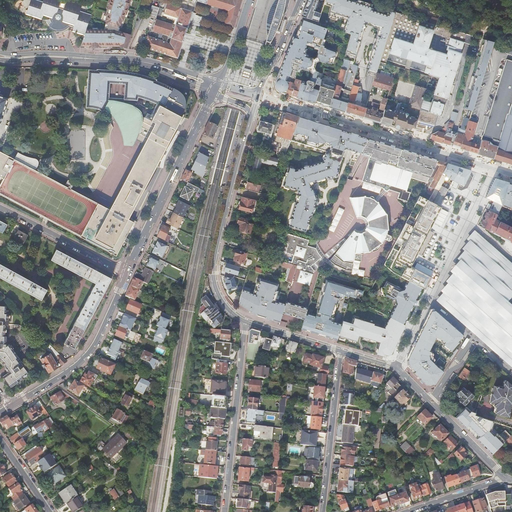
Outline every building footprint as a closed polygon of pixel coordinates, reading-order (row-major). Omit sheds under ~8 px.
[(73,30),(84,34),(86,28),(91,15),(80,11),(83,2),(76,0),(66,0),(66,1),(62,0),(43,0),(43,2),(38,0),(30,0),(26,14),(42,20),(44,15),(51,18),(53,21),(49,27),(50,27),(51,28),(51,29),(52,29),(53,29),(55,30),(56,30),(57,30),(58,30),(59,30),(60,30),(61,30),(62,30),(63,30),(64,30),(65,29),(66,28),(67,28),(68,27),(69,26),(74,28),(73,30)] [(108,24),(118,28),(119,24),(121,25),(122,20),(123,20),(125,13),(127,14),(127,13),(126,13),(127,9),(128,9),(130,0),(110,0),(109,5),(108,4),(105,15),(107,15),(105,20),(106,20),(106,23),(108,24)] [(196,0),(199,1),(205,3),(229,10),(225,23),(233,26),(241,1),(241,0),(196,0)] [(257,0),(245,39),(250,41),(256,42),(261,43),(265,45),(266,43),(269,44),(269,46),(270,43),(272,40),(274,37),(275,34),(277,31),(280,32),(289,0),(257,0)] [(308,0),(302,17),(305,18),(305,17),(317,21),(321,12),(321,11),(320,10),(320,9),(319,8),(318,8),(317,9),(315,9),(317,0),(320,0),(320,2),(321,2),(322,2),(323,2),(324,1),(325,0),(324,0),(308,0)] [(324,0),(325,0),(324,3),(332,6),(329,14),(330,15),(329,18),(336,20),(337,17),(340,18),(341,16),(352,19),(348,31),(353,33),(346,53),(350,54),(350,56),(355,57),(366,23),(370,24),(382,28),(378,41),(368,70),(372,71),(376,73),(379,61),(395,11),(388,9),(387,12),(373,7),(373,5),(361,1),(360,4),(346,0),(324,0)] [(144,47),(177,58),(183,41),(185,35),(188,27),(189,23),(193,11),(182,8),(167,3),(166,8),(164,13),(178,17),(176,24),(173,23),(172,24),(156,19),(152,30),(160,32),(157,39),(148,36),(144,47)] [(445,27),(395,11),(379,61),(386,64),(387,60),(424,72),(427,64),(432,66),(437,52),(426,48),(431,32),(442,35),(445,27)] [(303,21),(299,31),(323,39),(327,29),(303,21)] [(472,44),(474,36),(445,27),(442,35),(450,38),(447,49),(448,50),(447,55),(437,52),(432,66),(427,64),(424,72),(439,77),(434,94),(432,100),(431,103),(424,100),(421,109),(421,110),(418,119),(417,121),(435,127),(438,115),(441,116),(445,104),(447,98),(461,53),(460,53),(463,42),(472,44)] [(118,30),(107,28),(92,28),(92,29),(88,29),(86,28),(85,32),(84,34),(84,35),(80,46),(86,46),(86,47),(95,47),(108,47),(108,46),(118,46),(123,48),(127,48),(131,34),(118,30)] [(330,64),(333,56),(334,56),(335,51),(323,47),(325,40),(323,39),(299,31),(298,35),(295,34),(278,76),(275,84),(275,85),(275,87),(276,88),(277,90),(278,90),(279,91),(286,94),(288,82),(291,72),(296,74),(297,69),(302,70),(303,65),(304,67),(310,68),(312,72),(310,79),(309,79),(308,80),(307,81),(307,82),(301,80),(296,97),(314,102),(318,89),(320,81),(321,79),(315,77),(317,72),(314,71),(312,68),(314,62),(318,60),(324,63),(325,62),(330,64)] [(488,41),(485,40),(464,108),(466,109),(472,111),(489,54),(493,42),(488,41)] [(344,58),(341,68),(345,70),(341,82),(344,83),(350,63),(351,64),(353,64),(354,61),(344,58)] [(511,60),(506,59),(500,78),(511,81),(511,60)] [(332,97),(329,107),(334,109),(336,109),(337,110),(344,112),(347,102),(355,76),(358,66),(353,64),(351,64),(350,65),(353,72),(352,74),(351,77),(350,77),(349,79),(348,81),(347,81),(347,84),(346,84),(344,89),(342,96),(341,96),(340,100),(339,99),(337,99),(339,90),(341,82),(345,70),(341,68),(335,85),(332,95),(333,95),(332,97)] [(152,102),(159,105),(165,108),(174,90),(158,82),(159,79),(156,78),(149,77),(146,76),(140,74),(139,74),(136,73),(130,72),(128,72),(127,72),(103,70),(96,69),(96,71),(88,71),(87,108),(90,108),(91,108),(92,109),(94,109),(95,110),(96,110),(97,110),(100,111),(102,112),(104,108),(108,101),(108,100),(108,99),(108,85),(125,86),(125,99),(138,100),(139,97),(152,102)] [(380,74),(376,73),(372,85),(381,87),(384,75),(380,74)] [(384,75),(381,87),(389,90),(393,78),(389,76),(384,75)] [(511,81),(500,78),(488,116),(483,134),(482,138),(481,142),(480,145),(477,153),(493,158),(496,149),(497,146),(499,138),(494,137),(511,81)] [(318,89),(314,102),(316,104),(319,105),(321,106),(323,107),(329,107),(332,97),(333,95),(332,95),(335,85),(320,81),(318,89)] [(511,81),(494,137),(499,138),(499,140),(493,158),(510,163),(511,156),(511,81)] [(415,85),(409,105),(419,108),(426,88),(415,85)] [(174,90),(165,108),(181,117),(182,116),(183,115),(184,113),(185,111),(186,109),(186,107),(187,105),(186,104),(186,103),(186,101),(185,100),(185,98),(184,97),(182,96),(181,95),(180,94),(178,93),(177,92),(176,91),(175,91),(174,90)] [(139,131),(136,140),(143,144),(109,209),(80,194),(0,151),(0,122),(1,123),(1,122),(1,121),(2,117),(3,117),(3,116),(3,115),(2,115),(3,111),(4,111),(4,110),(5,105),(6,104),(5,104),(7,100),(8,99),(7,98),(6,98),(3,97),(2,97),(0,96),(0,177),(3,179),(0,184),(0,194),(116,256),(133,222),(128,219),(181,117),(159,105),(151,121),(142,116),(142,120),(141,126),(139,131)] [(366,107),(363,118),(379,123),(384,109),(387,98),(383,97),(383,98),(382,98),(379,108),(380,108),(378,112),(377,111),(378,109),(377,109),(379,104),(372,102),(370,106),(369,109),(366,107)] [(387,98),(384,109),(394,112),(395,110),(396,109),(404,111),(404,112),(404,114),(418,119),(421,110),(421,109),(419,108),(409,105),(387,98)] [(132,146),(136,140),(139,131),(141,126),(142,120),(142,116),(141,112),(139,110),(137,108),(136,107),(134,106),(130,105),(128,104),(125,103),(122,102),(119,101),(117,100),(113,100),(111,100),(108,99),(108,100),(108,101),(104,108),(105,108),(110,113),(111,115),(112,116),(114,119),(115,120),(116,122),(117,123),(118,125),(119,128),(120,130),(121,132),(122,136),(123,139),(123,143),(124,145),(132,146),(131,146),(132,146)] [(362,106),(347,102),(344,112),(359,116),(361,117),(363,118),(366,107),(364,107),(362,106)] [(417,121),(418,119),(404,114),(404,112),(404,111),(396,109),(395,110),(394,112),(384,109),(379,123),(414,133),(415,130),(417,121)] [(276,154),(284,156),(290,140),(295,128),(299,116),(297,116),(287,113),(282,111),(278,123),(280,124),(276,136),(274,141),(280,143),(280,144),(281,145),(281,147),(278,147),(276,154)] [(295,128),(290,140),(326,151),(323,161),(308,166),(307,165),(304,166),(303,167),(295,170),(288,168),(286,172),(287,174),(285,179),(284,180),(282,185),(295,189),(297,188),(299,194),(296,201),(295,202),(290,216),(291,218),(289,226),(305,231),(309,217),(311,216),(314,205),(316,205),(315,199),(316,198),(313,190),(312,190),(310,186),(311,186),(312,182),(313,182),(328,177),(328,178),(337,176),(339,170),(338,169),(342,157),(341,156),(343,150),(346,148),(353,151),(354,153),(353,158),(351,159),(356,161),(361,152),(362,151),(368,138),(299,116),(295,128)] [(460,148),(465,130),(469,119),(464,117),(460,128),(458,128),(456,132),(455,137),(452,145),(460,148)] [(448,125),(442,142),(449,144),(452,136),(453,131),(451,130),(453,123),(452,123),(452,121),(449,120),(448,125)] [(460,148),(468,150),(471,142),(477,122),(469,120),(465,130),(460,148)] [(208,121),(203,133),(212,137),(217,125),(208,121)] [(263,135),(271,137),(274,125),(272,124),(260,121),(257,131),(263,132),(263,135)] [(430,136),(430,138),(442,142),(448,125),(443,127),(442,133),(437,131),(434,133),(431,134),(431,135),(430,136)] [(372,139),(368,138),(362,151),(361,152),(364,154),(367,154),(370,156),(369,158),(362,181),(383,189),(386,191),(387,192),(388,190),(399,193),(398,198),(407,201),(410,193),(406,192),(406,190),(410,178),(426,183),(429,177),(436,164),(438,160),(375,140),(372,139)] [(477,153),(480,145),(475,144),(471,142),(468,150),(472,152),(477,153)] [(202,151),(193,169),(196,171),(202,173),(201,176),(206,179),(210,163),(212,156),(202,151)] [(257,153),(252,173),(259,175),(262,162),(277,166),(279,159),(257,153)] [(447,163),(438,160),(436,164),(439,165),(432,178),(434,179),(428,190),(428,191),(430,192),(430,191),(432,192),(437,184),(442,173),(447,163)] [(473,171),(459,167),(447,163),(442,173),(445,175),(444,176),(452,181),(459,184),(457,189),(461,191),(468,188),(473,179),(471,176),(473,171)] [(186,169),(181,179),(187,182),(188,180),(189,180),(191,177),(189,176),(192,172),(186,169)] [(494,178),(485,197),(493,201),(501,205),(503,199),(508,182),(494,178)] [(258,181),(248,179),(246,188),(256,190),(258,181)] [(187,182),(185,186),(193,190),(195,186),(187,182)] [(511,183),(508,182),(503,199),(501,205),(511,209),(511,208),(511,183)] [(433,192),(428,201),(433,203),(441,186),(437,184),(433,192)] [(184,186),(179,196),(188,200),(193,190),(185,186),(184,186)] [(441,186),(433,203),(439,206),(440,206),(448,189),(441,186)] [(374,200),(377,203),(386,191),(383,189),(374,200)] [(346,240),(329,261),(334,265),(345,270),(351,271),(353,260),(360,262),(362,254),(365,253),(376,249),(381,243),(384,239),(388,241),(389,241),(390,241),(391,240),(391,238),(391,237),(390,237),(386,235),(387,230),(386,215),(377,203),(374,200),(373,200),(373,199),(373,197),(372,197),(371,196),(370,197),(369,197),(369,198),(364,197),(364,196),(349,198),(352,206),(354,206),(354,208),(353,208),(356,216),(360,216),(365,218),(367,222),(368,226),(366,230),(362,233),(357,233),(353,231),(349,237),(350,238),(348,241),(346,240)] [(408,266),(439,206),(419,196),(411,213),(384,265),(393,272),(425,289),(431,277),(408,266)] [(242,197),(240,203),(241,203),(239,208),(251,212),(252,207),(253,207),(255,200),(242,197)] [(175,208),(172,213),(182,218),(188,205),(178,200),(174,207),(175,208)] [(492,232),(511,242),(511,227),(495,219),(501,205),(493,201),(489,210),(487,213),(484,211),(477,225),(492,232)] [(339,206),(329,229),(335,232),(345,209),(339,206)] [(166,221),(165,224),(176,229),(182,218),(172,213),(168,222),(166,221)] [(239,217),(237,224),(240,225),(239,230),(249,234),(252,224),(246,222),(247,220),(239,217)] [(165,241),(173,245),(174,242),(176,239),(170,236),(166,234),(169,228),(163,224),(157,236),(160,237),(164,239),(163,240),(165,241)] [(18,230),(13,238),(23,243),(28,235),(23,232),(18,230)] [(511,298),(511,295),(511,264),(502,256),(475,231),(438,300),(511,368),(511,307),(508,304),(511,298)] [(291,235),(286,252),(294,255),(291,263),(301,267),(301,269),(313,273),(314,271),(310,266),(321,257),(317,253),(315,248),(306,246),(308,240),(291,235)] [(152,252),(161,257),(166,247),(166,245),(164,244),(165,241),(163,240),(159,239),(158,238),(157,241),(152,252)] [(56,249),(51,260),(74,272),(95,283),(92,289),(80,311),(69,332),(63,343),(74,348),(79,339),(80,337),(81,335),(90,318),(92,316),(93,314),(92,314),(101,296),(102,297),(103,295),(104,293),(104,292),(111,278),(92,268),(90,267),(88,266),(79,262),(71,257),(69,256),(67,255),(56,249)] [(236,250),(235,255),(234,260),(244,263),(245,262),(243,262),(246,253),(236,250)] [(146,265),(155,269),(159,260),(150,256),(146,265)] [(0,277),(41,300),(47,290),(36,284),(36,283),(34,282),(32,281),(32,282),(15,272),(15,271),(13,270),(11,269),(11,270),(0,263),(0,277)] [(295,267),(281,263),(280,267),(289,269),(285,282),(290,284),(295,267)] [(136,272),(133,278),(142,281),(144,282),(147,283),(153,272),(144,268),(141,274),(136,272)] [(313,273),(301,269),(297,282),(309,286),(313,273)] [(224,276),(223,276),(224,279),(225,279),(227,289),(236,287),(233,273),(225,271),(224,276)] [(130,286),(139,290),(142,281),(133,278),(130,286)] [(265,317),(280,322),(282,313),(285,303),(275,299),(279,284),(260,278),(256,293),(243,289),(239,303),(250,311),(256,315),(265,317)] [(304,319),(301,329),(337,339),(338,337),(342,323),(334,321),(341,300),(344,298),(345,295),(356,298),(357,293),(363,295),(364,290),(326,280),(316,315),(306,312),(304,319)] [(416,300),(418,295),(420,291),(422,288),(409,281),(408,281),(407,284),(406,285),(405,288),(404,290),(403,290),(400,288),(395,286),(386,282),(384,287),(381,288),(381,289),(381,291),(382,294),(383,295),(383,296),(384,296),(386,296),(393,299),(396,301),(397,303),(396,307),(395,308),(409,314),(410,311),(412,307),(413,305),(416,300)] [(130,286),(125,296),(134,300),(139,290),(130,286)] [(201,315),(206,322),(207,322),(210,320),(218,313),(205,297),(201,300),(201,302),(207,309),(201,315)] [(130,300),(126,309),(137,314),(141,305),(130,300)] [(294,304),(286,302),(282,313),(292,316),(304,319),(306,312),(307,308),(297,305),(294,304)] [(8,372),(3,376),(11,387),(17,382),(19,381),(22,378),(21,377),(22,376),(26,374),(28,372),(21,363),(17,357),(12,349),(9,345),(8,344),(5,346),(6,336),(4,336),(5,325),(7,325),(8,321),(6,321),(6,319),(8,319),(8,318),(8,315),(8,314),(7,314),(7,310),(5,310),(5,306),(0,305),(0,361),(1,363),(3,365),(4,366),(5,367),(7,371),(8,372)] [(395,308),(390,318),(404,324),(405,322),(406,320),(409,314),(395,308)] [(159,327),(166,330),(172,317),(162,312),(156,326),(159,327)] [(437,312),(431,314),(408,359),(409,367),(427,386),(434,385),(444,371),(432,357),(431,352),(437,341),(451,353),(461,342),(460,342),(464,337),(437,312)] [(214,327),(222,322),(219,318),(221,317),(218,313),(210,320),(212,323),(212,324),(211,325),(213,327),(214,327)] [(119,326),(130,331),(135,319),(124,314),(119,326)] [(342,323),(338,337),(343,339),(344,337),(357,341),(358,335),(375,340),(380,324),(375,322),(375,324),(355,318),(353,323),(343,320),(342,323)] [(380,324),(375,340),(380,342),(376,354),(384,356),(384,354),(388,355),(391,354),(399,338),(398,337),(402,330),(403,331),(404,328),(406,325),(404,324),(390,318),(386,326),(380,324)] [(119,326),(114,336),(122,339),(124,336),(126,337),(126,338),(129,339),(130,339),(130,338),(132,337),(133,338),(134,337),(136,333),(130,331),(129,330),(127,330),(127,329),(119,326)] [(153,341),(161,344),(167,331),(166,330),(159,327),(153,341)] [(230,331),(220,330),(220,332),(219,340),(229,340),(230,331)] [(249,331),(247,344),(256,345),(257,342),(260,342),(261,337),(259,336),(260,333),(251,330),(249,331)] [(262,348),(262,349),(269,351),(270,346),(273,347),(274,346),(278,348),(279,344),(281,339),(273,337),(272,341),(265,339),(262,348)] [(109,347),(118,351),(119,349),(122,343),(113,339),(109,347)] [(297,344),(289,341),(288,346),(286,345),(284,350),(290,352),(290,351),(295,352),(297,344)] [(231,350),(232,344),(215,342),(214,353),(212,353),(211,359),(221,360),(221,356),(229,357),(230,350),(231,350)] [(247,344),(246,360),(258,361),(259,358),(261,349),(258,348),(260,342),(257,342),(256,345),(247,344)] [(61,365),(67,362),(49,344),(47,343),(45,345),(52,352),(61,365)] [(99,350),(98,353),(105,356),(106,354),(115,358),(118,351),(109,347),(107,353),(99,350)] [(152,354),(143,350),(140,358),(146,361),(145,363),(145,364),(145,365),(147,365),(154,368),(157,360),(151,358),(152,354)] [(50,354),(40,359),(48,373),(58,367),(50,354)] [(305,355),(303,361),(304,362),(310,364),(310,365),(320,368),(319,374),(325,375),(327,375),(328,367),(321,366),(323,358),(312,355),(312,356),(306,354),(305,355)] [(101,358),(96,368),(104,372),(110,375),(115,364),(109,361),(109,362),(101,358)] [(344,360),(342,373),(352,375),(352,369),(355,369),(356,362),(346,359),(344,360)] [(225,374),(227,361),(221,360),(217,360),(215,373),(225,374)] [(370,366),(356,362),(355,369),(355,374),(358,375),(358,373),(363,375),(363,374),(367,375),(370,366)] [(469,364),(467,363),(458,376),(464,380),(469,371),(466,369),(469,364)] [(268,367),(256,366),(252,365),(251,377),(263,378),(265,379),(265,378),(267,378),(268,370),(268,367)] [(373,372),(370,381),(380,384),(383,375),(373,372)] [(85,374),(80,381),(88,386),(93,379),(85,374)] [(150,378),(141,374),(136,382),(132,389),(142,394),(146,386),(148,387),(150,383),(148,382),(150,378)] [(319,374),(318,374),(316,387),(324,388),(325,375),(319,374)] [(392,378),(386,384),(394,392),(400,386),(392,378)] [(77,395),(80,391),(82,387),(83,386),(74,380),(69,390),(77,395)] [(211,380),(210,392),(224,394),(226,381),(221,381),(221,380),(221,381),(211,380)] [(263,381),(249,380),(248,391),(259,392),(260,383),(263,384),(263,381)] [(511,387),(511,386),(511,385),(507,380),(507,381),(504,383),(504,386),(503,388),(498,387),(498,386),(494,385),(493,393),(492,393),(490,402),(491,402),(497,403),(495,412),(495,413),(499,414),(509,416),(510,411),(509,411),(510,407),(511,407),(511,406),(511,404),(511,387)] [(354,384),(353,390),(365,396),(367,388),(354,384)] [(312,401),(322,403),(324,388),(316,387),(314,387),(313,397),(310,397),(310,401),(312,401)] [(457,393),(458,394),(461,397),(460,398),(459,400),(464,405),(473,396),(468,390),(467,392),(466,391),(463,388),(462,387),(457,393)] [(403,389),(390,402),(396,408),(399,405),(400,406),(404,402),(409,398),(405,394),(405,392),(403,389)] [(70,396),(62,390),(51,397),(55,405),(70,396)] [(133,395),(124,390),(122,394),(125,395),(120,403),(127,407),(133,395)] [(347,405),(352,406),(353,398),(351,398),(351,391),(343,391),(343,396),(345,396),(344,405),(347,405)] [(212,407),(225,409),(227,397),(214,396),(212,407)] [(248,398),(247,410),(256,411),(257,399),(248,398)] [(40,409),(44,415),(47,413),(39,401),(36,403),(39,409),(40,409)] [(321,418),(322,403),(312,401),(312,405),(310,416),(311,416),(321,418)] [(36,406),(27,411),(31,419),(41,414),(36,406)] [(206,413),(206,418),(224,420),(225,409),(212,407),(211,407),(210,414),(206,413)] [(491,455),(505,441),(495,431),(493,434),(487,429),(489,427),(490,425),(493,421),(479,415),(476,418),(469,412),(471,409),(466,407),(455,417),(491,455)] [(432,417),(424,409),(417,417),(424,425),(432,417)] [(109,417),(108,419),(117,425),(119,422),(123,424),(128,416),(124,414),(117,410),(112,418),(109,417)] [(256,411),(247,410),(246,422),(255,423),(256,416),(263,416),(264,411),(256,411)] [(347,410),(345,410),(344,424),(358,426),(360,411),(359,411),(347,410)] [(16,415),(10,420),(11,422),(13,425),(14,424),(16,424),(17,425),(21,423),(16,415)] [(10,420),(7,416),(0,419),(0,421),(3,426),(6,424),(7,425),(9,428),(13,425),(11,422),(10,420)] [(319,430),(321,418),(311,416),(310,429),(319,430)] [(43,429),(44,431),(52,425),(47,418),(47,419),(46,418),(45,418),(46,419),(39,424),(38,425),(37,424),(33,427),(37,433),(43,429)] [(215,423),(214,427),(222,428),(223,424),(222,424),(222,421),(214,420),(214,423),(215,423)] [(352,441),(354,426),(343,425),(341,440),(352,441)] [(439,425),(432,432),(440,441),(448,433),(439,425)] [(263,426),(254,426),(253,436),(258,436),(258,435),(260,435),(260,438),(271,439),(273,428),(263,426)] [(222,428),(214,427),(214,432),(213,432),(213,435),(220,436),(221,433),(222,433),(222,428)] [(21,430),(18,433),(22,439),(14,444),(18,450),(25,445),(23,440),(26,438),(21,430)] [(317,447),(318,432),(301,430),(299,445),(317,447)] [(22,439),(18,433),(17,433),(10,438),(14,444),(22,439)] [(111,458),(110,457),(114,453),(115,454),(122,447),(121,446),(125,443),(126,443),(117,435),(102,450),(111,458)] [(450,436),(443,442),(446,444),(444,446),(447,449),(449,447),(451,450),(458,444),(450,436)] [(216,451),(217,452),(218,447),(216,447),(217,442),(215,441),(215,439),(208,438),(208,442),(206,442),(205,450),(216,451)] [(252,448),(253,440),(242,439),(241,451),(247,451),(248,447),(252,448)] [(406,442),(400,447),(404,452),(410,446),(406,442)] [(279,457),(281,443),(275,443),(273,460),(279,461),(279,457)] [(342,455),(349,456),(353,456),(354,456),(354,453),(356,451),(356,447),(349,446),(342,445),(342,447),(341,447),(341,452),(341,455),(342,455)] [(410,446),(404,452),(409,456),(415,451),(410,446)] [(308,447),(307,457),(308,458),(307,460),(319,461),(320,457),(319,457),(320,449),(308,447)] [(461,447),(454,454),(460,461),(467,454),(461,447)] [(430,453),(432,451),(430,449),(428,451),(422,457),(424,459),(428,455),(430,453)] [(33,450),(25,456),(31,465),(39,460),(33,450)] [(214,464),(216,451),(205,450),(201,450),(200,454),(201,455),(202,455),(201,463),(214,464)] [(55,465),(48,455),(44,457),(38,462),(40,466),(39,466),(41,469),(42,469),(44,472),(45,472),(51,468),(53,466),(55,465)] [(348,466),(351,466),(352,466),(353,456),(349,456),(342,455),(341,457),(340,465),(348,466)] [(254,458),(240,457),(240,464),(244,465),(244,466),(248,466),(248,465),(252,465),(252,461),(253,461),(254,458)] [(307,460),(306,460),(305,470),(317,471),(318,461),(313,461),(307,460)] [(338,479),(347,480),(349,469),(351,467),(351,466),(348,466),(348,469),(339,468),(340,465),(339,465),(338,465),(332,464),(332,468),(339,469),(338,479)] [(477,464),(470,466),(474,478),(481,475),(477,464)] [(198,477),(217,479),(219,467),(200,465),(198,477)] [(59,466),(48,473),(55,483),(65,476),(59,466)] [(238,480),(248,481),(248,475),(250,475),(250,473),(248,473),(249,470),(249,467),(240,466),(240,468),(239,468),(238,480)] [(465,466),(457,474),(457,475),(460,483),(469,480),(465,471),(465,466)] [(278,471),(270,470),(269,477),(269,478),(268,478),(267,477),(264,476),(263,477),(262,482),(263,483),(263,487),(264,488),(268,488),(267,492),(275,493),(278,471)] [(16,481),(17,482),(21,479),(19,476),(15,479),(11,474),(3,479),(8,487),(16,481)] [(448,487),(460,483),(457,475),(450,477),(450,475),(444,477),(448,487)] [(294,476),(293,486),(308,488),(311,488),(312,488),(313,487),(313,485),(313,483),(311,482),(309,482),(309,478),(294,476)] [(349,483),(349,481),(347,480),(338,479),(337,492),(342,492),(346,493),(347,488),(348,488),(349,487),(349,483)] [(440,479),(431,482),(432,486),(433,485),(435,491),(443,489),(440,479)] [(360,482),(357,481),(353,481),(352,481),(352,484),(363,486),(362,492),(368,492),(368,491),(367,488),(365,482),(360,482)] [(417,484),(415,481),(410,483),(409,486),(410,491),(413,499),(418,497),(421,496),(421,495),(417,487),(417,484)] [(17,483),(9,489),(14,496),(21,491),(19,489),(20,488),(20,487),(20,486),(19,484),(18,484),(17,483)] [(417,487),(421,495),(426,494),(426,495),(430,493),(427,483),(417,487)] [(76,494),(70,485),(59,493),(64,500),(65,499),(67,502),(76,496),(78,495),(77,494),(76,494)] [(113,488),(114,489),(119,497),(124,494),(118,485),(113,488)] [(239,499),(248,500),(249,491),(250,486),(238,485),(238,490),(239,490),(240,490),(239,499)] [(109,491),(115,500),(119,497),(114,489),(112,490),(111,490),(109,491)] [(212,502),(214,502),(215,496),(211,496),(211,491),(197,490),(196,495),(198,495),(197,504),(204,505),(212,506),(212,502)] [(397,495),(400,504),(402,509),(405,508),(403,503),(408,501),(405,493),(397,495)] [(486,496),(490,509),(497,506),(505,506),(504,493),(495,493),(486,496)] [(23,494),(14,501),(16,504),(15,505),(19,510),(29,502),(23,494)] [(336,511),(343,511),(345,511),(348,510),(347,508),(344,499),(343,495),(336,494),(338,501),(340,509),(336,510),(336,511)] [(372,503),(375,511),(389,506),(387,499),(385,494),(377,496),(377,497),(376,497),(376,498),(376,499),(377,501),(372,503)] [(392,507),(400,504),(397,495),(389,498),(387,499),(389,506),(389,507),(392,506),(392,507)] [(66,503),(65,503),(69,509),(70,508),(72,511),(74,511),(83,506),(76,496),(67,502),(66,503)] [(483,498),(472,502),(475,511),(477,511),(486,509),(483,498)] [(249,509),(250,500),(248,500),(239,499),(238,499),(236,499),(236,508),(249,509)] [(455,507),(456,511),(472,511),(469,502),(455,507)]
